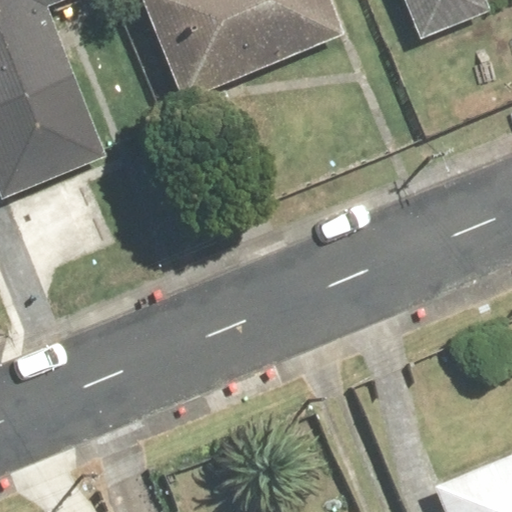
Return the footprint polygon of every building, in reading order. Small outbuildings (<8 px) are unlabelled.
[(0,0),(0,209),(105,166),(39,7),(56,0),(0,0)] [(142,0),(178,91),(348,26),(338,0),(142,0)] [(407,0),(420,32),(492,4),(490,0),(407,0)] [(90,175),(5,213),(37,283),(121,246),(90,175)] [(511,511),(511,443),(433,477),(447,511),(511,511)]
